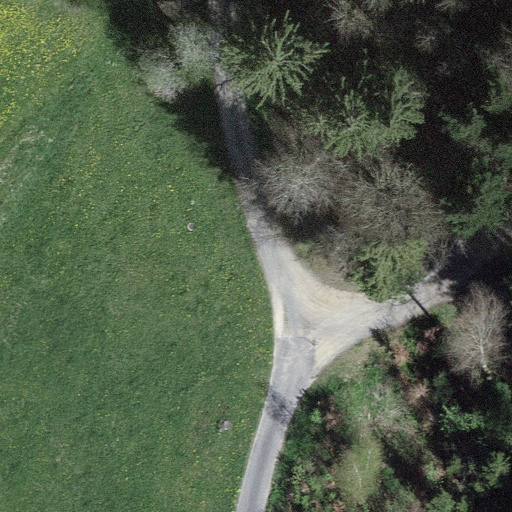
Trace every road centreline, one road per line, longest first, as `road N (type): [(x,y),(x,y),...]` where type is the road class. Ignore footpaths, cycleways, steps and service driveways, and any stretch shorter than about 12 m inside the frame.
road 1 (track): [(221,0),(222,109),(295,352)]
road 2 (track): [(511,209),(368,300)]
road 3 (track): [(295,352),(255,511)]
